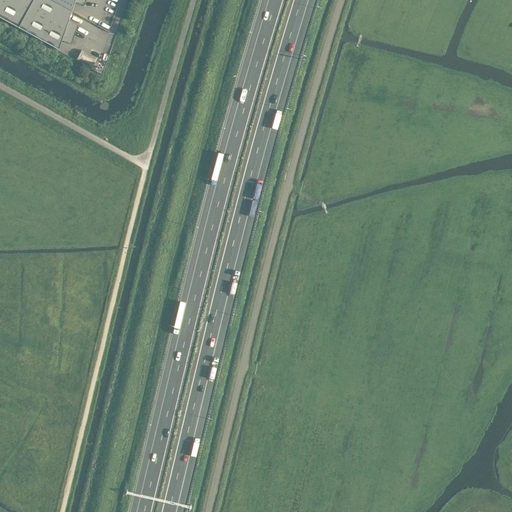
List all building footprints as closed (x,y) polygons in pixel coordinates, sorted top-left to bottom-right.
[(0,0),(0,17),(17,27),(26,9),(31,0),(0,0)] [(53,0),(31,0),(26,9),(74,35),(77,25),(68,19),(71,10),(53,0)] [(53,0),(71,10),(74,1),(84,5),(85,0),(53,0)] [(26,9),(17,27),(58,49),(61,40),(71,43),(74,35),(26,9)] [(81,49),(76,59),(91,67),(96,58),(81,49)]
